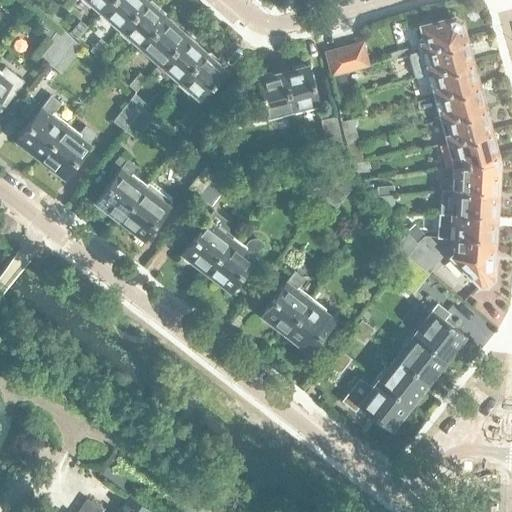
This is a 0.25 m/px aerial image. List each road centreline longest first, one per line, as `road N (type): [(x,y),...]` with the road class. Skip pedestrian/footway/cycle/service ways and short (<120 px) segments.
road 1 (residential): [(511,453),(453,457),(406,499),(43,223)]
road 2 (residential): [(194,504),(0,374)]
road 3 (residential): [(376,0),(265,28),(233,0)]
